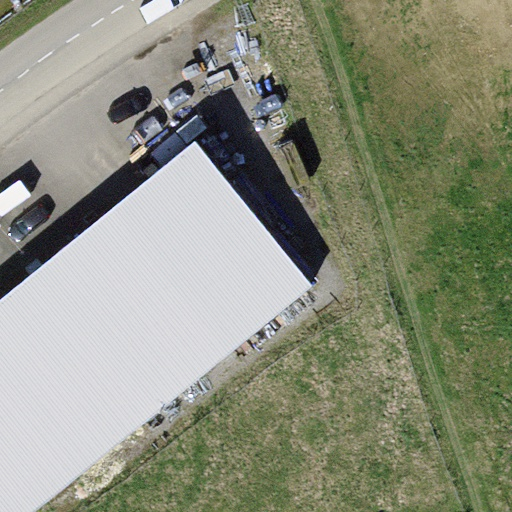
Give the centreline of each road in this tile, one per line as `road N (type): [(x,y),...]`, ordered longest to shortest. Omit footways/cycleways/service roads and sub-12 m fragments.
road 1 (unclassified): [(436,511),(295,0)]
road 2 (tertiary): [(0,97),(138,0)]
